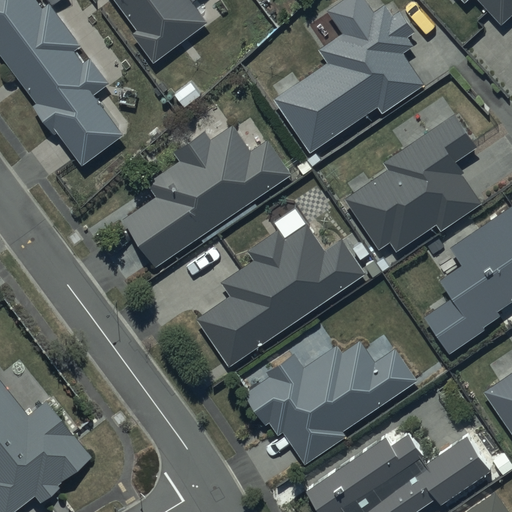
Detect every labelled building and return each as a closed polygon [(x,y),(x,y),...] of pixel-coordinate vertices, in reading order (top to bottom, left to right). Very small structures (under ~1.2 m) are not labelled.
[(0,0),(0,45),(38,96),(34,99),(56,128),(59,126),(82,157),(124,126),(95,86),(110,75),(93,51),(84,57),(74,44),(81,39),(52,0),(44,0),(43,0),(0,0)] [(118,0),(135,23),(131,26),(154,57),(207,18),(193,0),(118,0)] [(328,57),(274,92),(310,145),(377,99),(382,106),(423,78),(402,47),(414,39),(407,30),(414,25),(399,4),(393,8),(387,0),(382,0),(318,42),(328,57)] [(511,0),(484,0),(501,19),(511,9),(511,0)] [(390,164),(346,193),(377,242),(389,234),(395,244),(436,218),(440,224),(481,196),(462,167),(464,165),(456,154),(477,140),(455,108),(383,154),(390,164)] [(158,190),(126,211),(156,258),(292,169),(270,134),(252,146),(235,119),(214,133),(207,123),(175,143),(181,153),(148,174),(158,190)] [(511,197),(450,239),(462,257),(439,272),(451,290),(424,308),(449,345),(485,321),(483,319),(501,307),(497,301),(511,291),(511,197)] [(230,289),(196,311),(228,360),(366,266),(342,231),(323,244),(294,202),(274,216),(279,224),(250,245),(255,252),(221,276),(230,289)] [(266,369),(244,385),(264,418),(269,414),(277,428),(283,425),(303,457),(348,430),(345,425),(417,374),(394,342),(376,355),(360,333),(342,346),(336,338),(303,361),(293,346),(264,367),(266,369)] [(511,365),(484,385),(511,428),(511,365)] [(0,511),(2,511),(32,489),(38,496),(58,480),(55,477),(89,451),(46,395),(26,411),(0,377),(0,511)] [(387,430),(305,483),(323,511),(331,511),(344,504),(347,509),(343,511),(405,511),(436,492),(439,497),(489,465),(466,430),(426,456),(408,427),(392,437),(387,430)] [(495,485),(454,511),(511,511),(511,506),(510,508),(495,485)]
